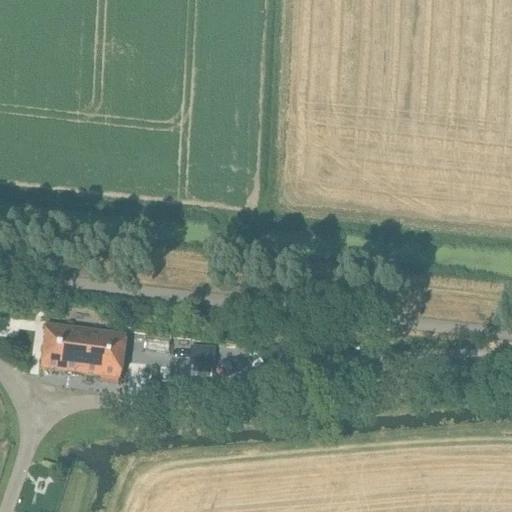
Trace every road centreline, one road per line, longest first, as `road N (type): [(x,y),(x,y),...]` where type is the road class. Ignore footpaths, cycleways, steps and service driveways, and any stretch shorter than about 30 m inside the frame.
road 1 (tertiary): [(511,335),(0,275)]
road 2 (track): [(511,300),(0,243)]
road 3 (track): [(0,183),(511,239)]
road 4 (unclassified): [(45,398),(197,404),(349,360),(511,355)]
road 5 (track): [(117,511),(132,470),(511,441)]
road 6 (track): [(283,0),(273,213)]
road 7 (unclassified): [(5,511),(45,398)]
